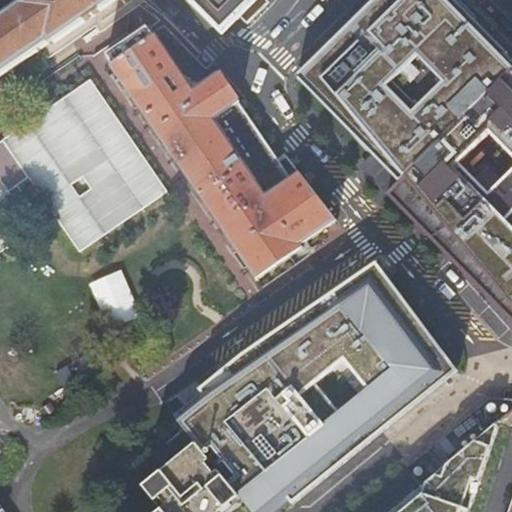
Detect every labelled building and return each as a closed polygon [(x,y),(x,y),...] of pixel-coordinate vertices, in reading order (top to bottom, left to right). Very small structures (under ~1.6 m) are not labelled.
[(0,0),(0,90),(5,87),(0,79),(0,76),(46,45),(50,42),(52,44),(114,0),(0,0)] [(189,0),(221,31),(252,0),(270,0),(189,0)] [(376,0),(303,73),(378,150),(370,158),(382,169),(379,172),(394,189),(511,72),(511,71),(501,61),(504,58),(446,0),(376,0)] [(111,64),(259,275),(290,253),(296,260),(309,251),(302,241),(306,238),(334,217),(298,170),(289,160),(282,164),(238,101),(238,100),(220,73),(194,90),(156,34),(154,36),(151,31),(148,26),(107,54),(109,58),(113,63),(111,64)] [(511,72),(394,189),(390,193),(511,315),(511,72)] [(41,113),(0,141),(0,253),(10,246),(0,231),(0,216),(27,197),(19,185),(30,177),(81,251),(170,192),(91,79),(41,113)] [(109,261),(82,279),(110,321),(137,303),(109,261)] [(452,372),(380,282),(365,294),(359,286),(351,277),(231,351),(220,373),(230,385),(210,401),(204,394),(173,419),(195,447),(237,498),(240,496),(253,511),(268,511),(307,480),(312,486),(452,372)] [(500,420),(511,410),(511,401),(486,397),(401,465),(420,488),(500,420)] [(161,511),(220,511),(237,498),(195,447),(142,489),(161,511)]
